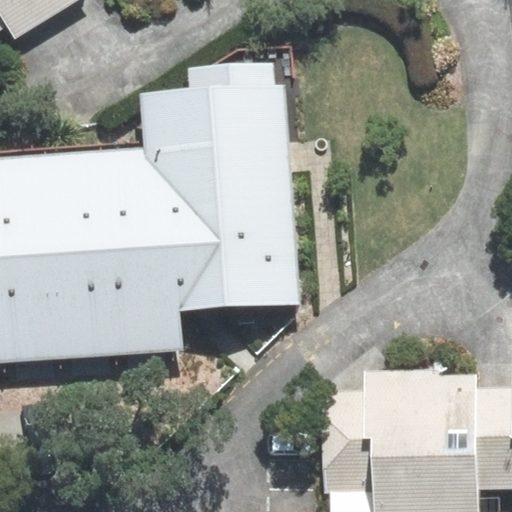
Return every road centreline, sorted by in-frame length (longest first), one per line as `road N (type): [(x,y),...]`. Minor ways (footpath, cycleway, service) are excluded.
road 1 (residential): [(419,303),(485,236),(502,120),(493,42),(473,0)]
road 2 (residential): [(167,511),(290,385),(419,303)]
road 3 (residential): [(231,0),(70,104)]
